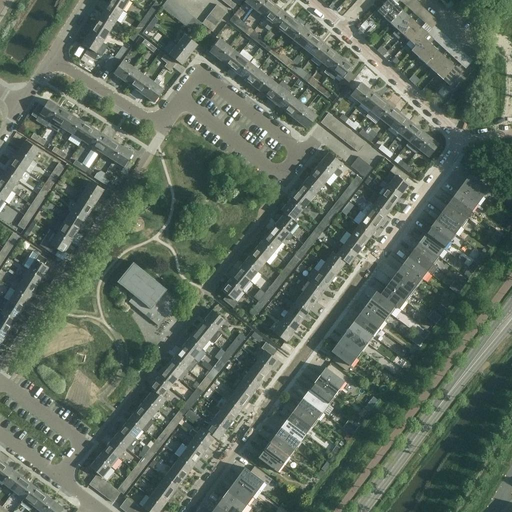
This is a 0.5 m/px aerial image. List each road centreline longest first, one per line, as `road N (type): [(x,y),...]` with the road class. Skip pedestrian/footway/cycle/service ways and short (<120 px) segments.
road 1 (residential): [(185,511),(454,149),(453,134),(343,30)]
road 2 (residential): [(180,97),(279,177),(301,152),(206,77),(193,76)]
road 3 (secondary): [(359,511),(490,340)]
road 4 (residential): [(59,478),(81,447),(77,437),(0,383)]
road 5 (residential): [(158,123),(49,58)]
